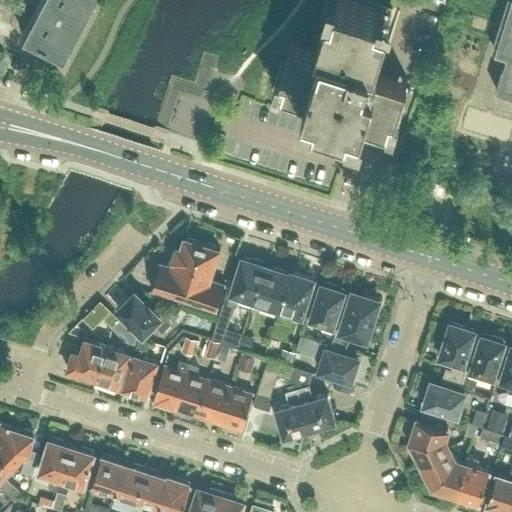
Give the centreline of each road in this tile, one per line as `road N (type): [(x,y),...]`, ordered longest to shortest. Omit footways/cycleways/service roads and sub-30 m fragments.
road 1 (secondary): [(429,257),(0,124)]
road 2 (residential): [(1,384),(352,494)]
road 3 (residential): [(429,257),(352,494)]
road 4 (residential): [(1,384),(142,217)]
